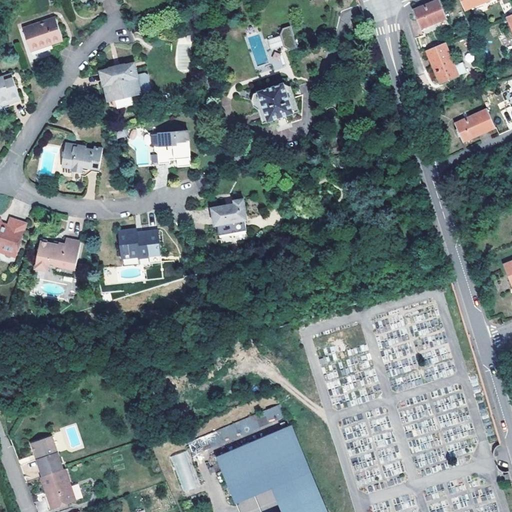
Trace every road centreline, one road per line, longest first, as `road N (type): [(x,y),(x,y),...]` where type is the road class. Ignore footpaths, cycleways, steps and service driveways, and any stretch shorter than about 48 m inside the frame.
road 1 (residential): [(0,181),(86,208),(142,204),(196,187)]
road 2 (residential): [(0,178),(69,73),(121,18)]
road 3 (tertiary): [(482,340),(427,169)]
road 4 (tertiary): [(427,169),(380,3)]
